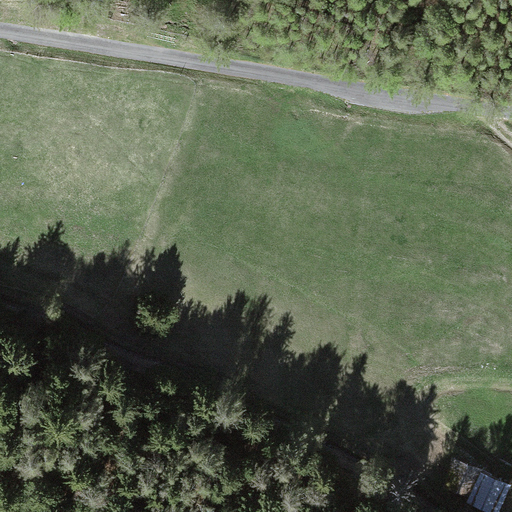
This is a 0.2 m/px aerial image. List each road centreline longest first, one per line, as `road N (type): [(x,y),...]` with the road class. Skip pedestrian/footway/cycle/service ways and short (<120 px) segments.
road 1 (unclassified): [(511,113),(0,29)]
road 2 (track): [(511,387),(443,384),(416,399),(419,421),(437,436)]
